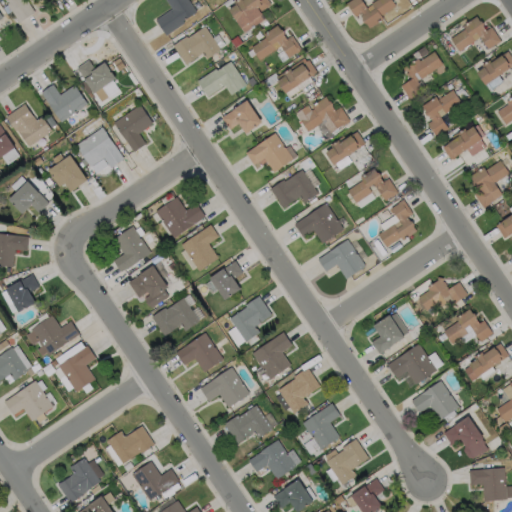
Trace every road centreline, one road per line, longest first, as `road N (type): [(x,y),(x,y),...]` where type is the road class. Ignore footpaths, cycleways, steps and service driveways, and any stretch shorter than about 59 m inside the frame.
road 1 (residential): [(115,1),(205,151),(433,487)]
road 2 (residential): [(205,151),(63,241),(238,511)]
road 3 (residential): [(307,0),(511,312)]
road 4 (residential): [(324,326),(463,241)]
road 5 (residential): [(17,471),(151,383)]
road 6 (residential): [(0,77),(116,0)]
